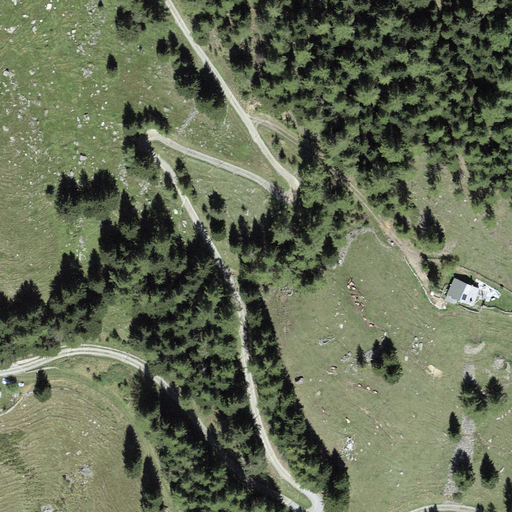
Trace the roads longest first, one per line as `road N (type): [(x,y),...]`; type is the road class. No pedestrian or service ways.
road 1 (unclassified): [(321,511),(268,447),(245,312),(172,174),(145,144),(164,137),(265,180),(285,204),(298,187),(248,126),(169,0)]
road 2 (unclassified): [(0,372),(88,351),(142,365),(242,475),(300,511)]
